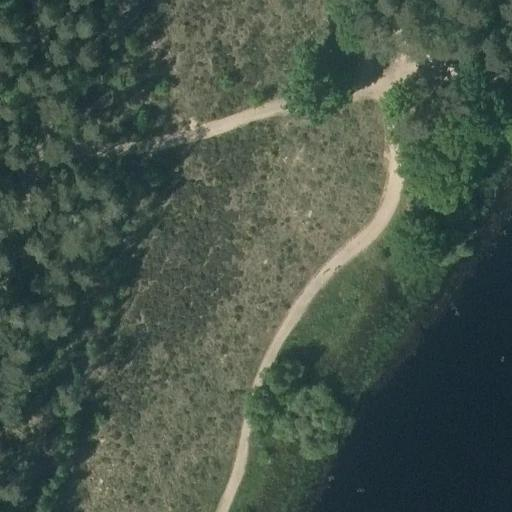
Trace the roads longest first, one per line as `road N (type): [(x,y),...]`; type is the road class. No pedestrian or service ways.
road 1 (track): [(223,511),(268,359),(318,280),(364,241),(392,203),(400,156),(380,79)]
road 2 (track): [(0,328),(45,201),(33,165)]
road 3 (track): [(373,0),(400,50),(432,66),(511,75)]
road 4 (track): [(33,165),(46,70),(35,0)]
